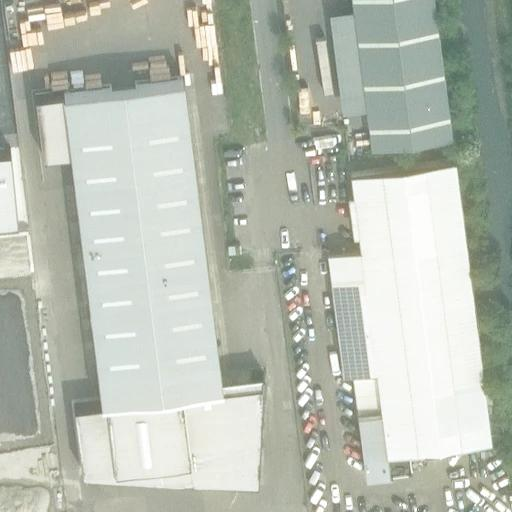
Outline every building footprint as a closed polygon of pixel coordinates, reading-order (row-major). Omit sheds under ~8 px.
[(183,0),(191,45),(219,40),(212,0),(183,0)] [(351,0),(371,147),(451,136),(433,0),(351,0)] [(63,90),(34,94),(42,153),(71,150),(102,400),(75,403),(83,469),(109,470),(186,461),(188,475),(258,479),(263,369),(220,375),(182,76),(63,90)] [(10,147),(0,148),(0,221),(17,220),(10,147)] [(350,172),(360,247),(330,250),(346,374),(353,373),(365,472),(381,470),(382,475),(411,471),(408,448),(490,438),(454,158),(350,172)] [(0,447),(47,441),(26,282),(0,285),(0,447)] [(281,369),(281,340),(269,340),(269,369),(281,369)] [(273,372),(274,427),(285,426),(284,371),(273,372)]
